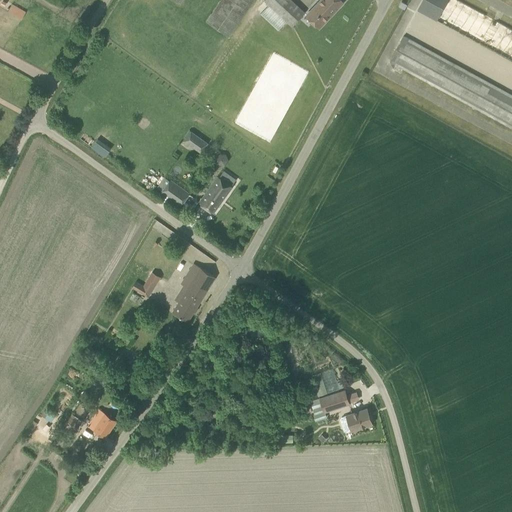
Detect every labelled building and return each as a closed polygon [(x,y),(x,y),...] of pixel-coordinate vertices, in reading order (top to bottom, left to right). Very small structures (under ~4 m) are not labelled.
[(220,0),(206,22),(228,37),(252,0),(220,0)] [(264,0),(268,5),(260,14),(278,30),(286,22),(292,27),(305,13),(291,0),(264,0)] [(340,0),(320,0),(306,15),(319,28),(343,2),(340,0)] [(423,0),(418,10),(511,61),(511,30),(457,0),(423,0)] [(12,4),(8,11),(22,19),(26,12),(12,4)] [(511,127),(511,95),(403,36),(390,61),(511,127)] [(188,146),(191,142),(200,149),(205,142),(189,131),(182,142),(188,146)] [(91,147),(104,158),(111,151),(98,139),(91,147)] [(219,177),(218,176),(199,202),(213,213),(232,186),(231,186),(236,180),(223,171),(219,177)] [(170,199),(180,206),(189,193),(170,180),(170,181),(165,177),(157,187),(162,191),(161,192),(166,196),(166,194),(171,197),(170,199)] [(181,284),(184,286),(182,288),(186,291),(173,312),(188,321),(215,277),(194,262),(181,284)] [(149,288),(152,289),(156,282),(154,281),(158,274),(152,271),(143,286),(141,288),(147,292),(149,288)] [(140,291),(143,286),(136,281),(132,286),(140,291)] [(96,337),(89,333),(85,339),(92,344),(96,337)] [(304,345),(312,341),(309,336),(302,340),(304,345)] [(110,357),(104,353),(100,359),(106,363),(110,357)] [(327,393),(320,372),(311,375),(318,396),(327,393)] [(101,379),(96,386),(104,391),(109,384),(101,379)] [(325,412),(349,404),(345,390),(310,401),(314,414),(313,415),(315,421),(327,417),(325,412)] [(372,423),(367,408),(346,415),(347,416),(341,417),(340,420),(344,431),(346,432),(351,430),(352,430),(372,423)] [(98,409),(88,425),(105,437),(116,421),(98,409)] [(71,414),(64,425),(74,432),(82,421),(71,414)]
